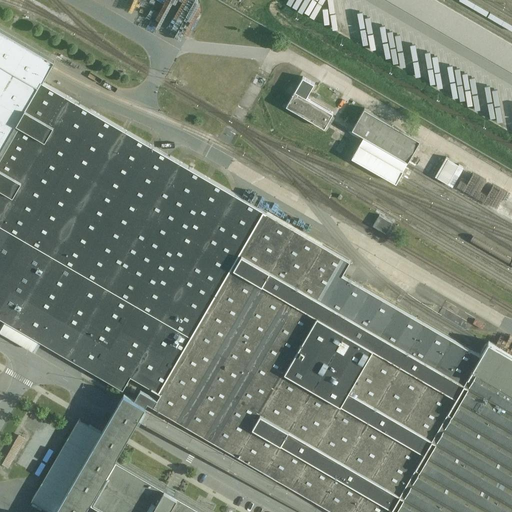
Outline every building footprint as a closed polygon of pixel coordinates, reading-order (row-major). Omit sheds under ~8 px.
[(365,27),(369,48),(432,86),(437,85),(436,80),(439,80),(431,75),(430,70),(433,65),(429,65),(428,60),(430,59),(426,57),(424,59),(418,60),(416,52),(418,50),(415,48),(413,37),(406,38),(404,30),(395,32),(384,25),(385,29),(369,19),(368,17),(359,19),(357,23),(365,27)] [(0,22),(0,60),(43,85),(47,78),(53,68),(60,57),(0,22)] [(0,154),(43,85),(0,60),(0,154)] [(305,91),(312,78),(301,72),(294,85),(305,91)] [(279,94),(286,80),(274,74),(267,87),(279,94)] [(164,392),(268,207),(47,78),(43,85),(0,154),(0,315),(6,319),(0,330),(35,349),(42,339),(126,388),(133,374),(164,392)] [(328,113),(290,91),(281,106),(319,128),(328,113)] [(421,143),(368,112),(357,131),(368,138),(355,160),(396,184),(400,178),(407,166),(421,143)] [(465,165),(447,155),(435,176),(453,186),(465,165)] [(268,207),(164,392),(160,399),(156,405),(338,511),(391,511),(484,351),(347,272),(355,258),(268,207)] [(393,223),(380,215),(374,225),(387,233),(393,223)] [(484,351),(391,511),(511,511),(511,351),(491,339),(487,345),(484,351)] [(100,433),(53,511),(88,511),(95,501),(120,459),(129,443),(133,437),(135,434),(141,424),(148,411),(151,406),(153,403),(156,405),(160,399),(142,388),(136,397),(125,391),(115,409),(109,418),(107,421),(103,428),(100,433)] [(25,429),(33,433),(17,464),(34,473),(58,426),(33,413),(25,429)] [(37,511),(53,511),(100,433),(79,421),(29,507),(37,511)] [(10,468),(26,438),(19,433),(2,463),(10,468)] [(120,459),(95,501),(113,511),(213,511),(172,488),(120,459)]
